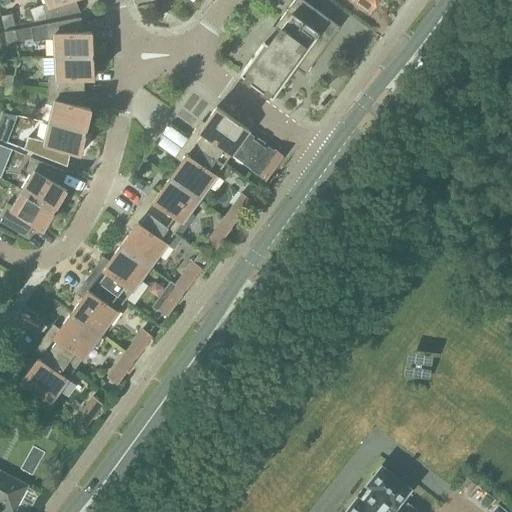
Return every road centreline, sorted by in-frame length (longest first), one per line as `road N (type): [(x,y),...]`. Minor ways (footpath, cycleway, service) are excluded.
road 1 (secondary): [(90,511),(343,166)]
road 2 (residential): [(0,249),(13,257),(49,256),(82,224),(113,150),(128,64)]
road 3 (secondary): [(343,166),(460,0)]
road 4 (residential): [(343,166),(188,59)]
road 5 (track): [(511,220),(397,125)]
